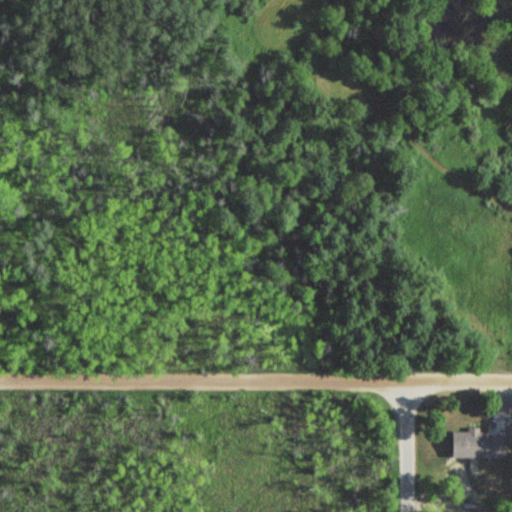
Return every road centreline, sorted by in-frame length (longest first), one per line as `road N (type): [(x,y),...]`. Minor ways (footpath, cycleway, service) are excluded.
road 1 (residential): [(511,380),(0,380)]
road 2 (residential): [(407,511),(407,384)]
